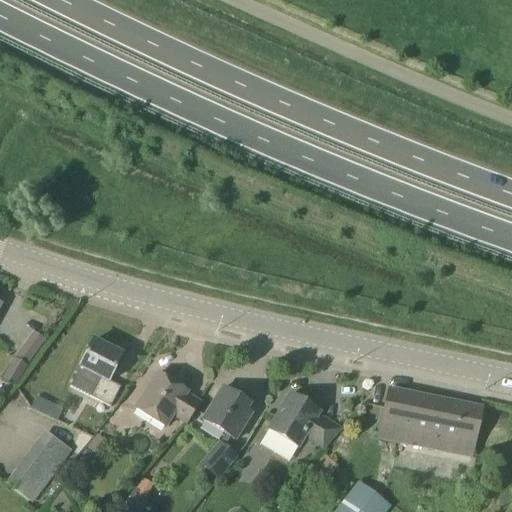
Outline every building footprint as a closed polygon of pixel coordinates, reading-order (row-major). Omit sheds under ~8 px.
[(79,369),(70,388),(90,398),(110,408),(120,389),(108,383),(122,357),(93,342),(79,369)] [(14,360),(2,381),(15,388),(27,367),(14,360)] [(135,411),(164,429),(172,416),(186,424),(199,404),(185,395),(186,393),(158,375),(135,411)] [(201,466),(217,480),(235,458),(224,449),(230,439),(234,441),(250,415),(245,411),(249,405),(223,389),(203,422),(225,436),(220,445),(219,444),(201,466)] [(481,409),(428,398),(389,390),(378,439),(471,458),(481,409)] [(57,420),(62,409),(36,396),(30,407),(57,420)] [(268,432),(297,449),(304,438),(323,449),(339,431),(317,417),(319,413),(290,396),(268,432)] [(34,504),(71,451),(44,433),(7,486),(34,504)] [(96,436),(86,449),(99,458),(108,445),(96,436)] [(320,489),(338,468),(323,455),(305,476),(320,489)] [(482,465),(481,477),(491,479),(492,466),(482,465)] [(387,511),(391,508),(358,483),(335,511),(387,511)] [(120,511),(141,511),(150,497),(135,488),(120,511)]
